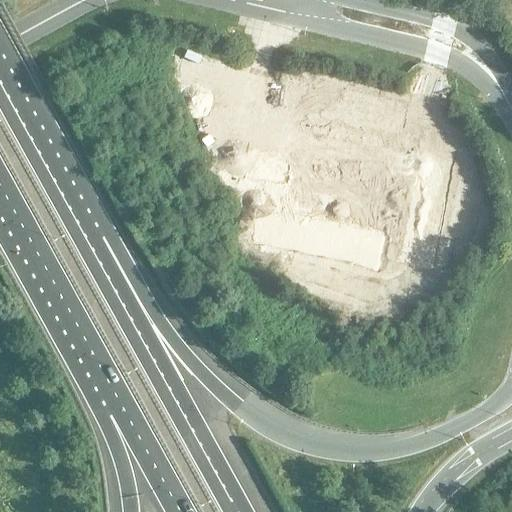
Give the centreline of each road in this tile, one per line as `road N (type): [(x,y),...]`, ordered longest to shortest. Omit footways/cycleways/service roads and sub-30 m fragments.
road 1 (trunk): [(511,391),(416,445),(334,452),(256,422),(132,321)]
road 2 (trunk): [(132,321),(0,82)]
road 3 (trunk): [(0,187),(122,410)]
road 4 (trunk): [(237,511),(132,321)]
road 5 (secondary): [(309,23),(441,54),(494,79)]
road 6 (secondary): [(494,79),(472,40),(448,24),(345,0)]
road 7 (residential): [(249,168),(236,165),(272,14)]
road 8 (trunk): [(421,511),(460,467),(511,434)]
